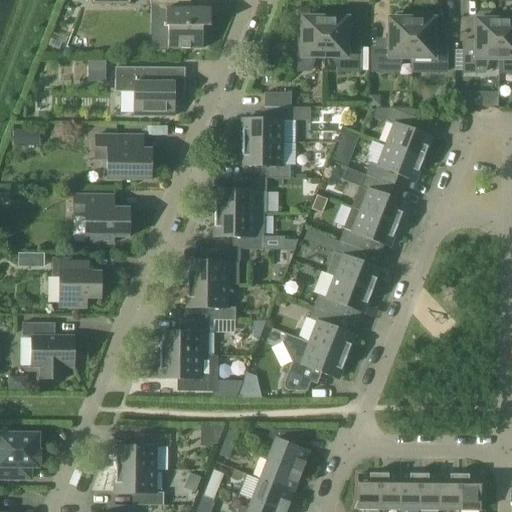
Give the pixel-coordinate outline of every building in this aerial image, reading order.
[(168,50),(176,50),(202,50),(202,27),(210,27),(210,9),(190,9),(190,0),(150,0),(150,5),(166,5),(166,28),(168,28),(168,50)] [(314,57),(324,57),(325,17),(307,16),(307,19),(302,19),(302,39),(299,39),(298,71),(310,72),(314,57)] [(325,17),(324,57),(335,58),(338,72),(359,72),(359,46),(347,45),(347,19),(342,19),(342,17),(325,17)] [(389,19),(389,37),(389,46),(377,46),(374,46),(372,46),(372,72),(376,72),(397,72),(401,58),(411,58),(412,17),(394,17),(394,20),(389,19)] [(429,18),(412,17),(411,58),(411,74),(412,74),(412,72),(445,73),(446,46),(434,46),(434,20),(429,20),(429,18)] [(488,59),(498,59),(498,18),(481,18),(481,20),(476,20),(476,41),(464,41),(463,73),(484,73),(488,59)] [(511,18),(498,18),(498,59),(508,60),(511,73),(511,18)] [(184,94),(185,69),(115,68),(115,93),(134,93),(134,117),(174,117),(174,104),(177,104),(180,102),(182,100),(184,97),(184,94)] [(264,108),(267,108),(291,108),(291,94),(264,94),(264,108)] [(290,122),(291,108),(267,108),(267,120),(243,120),(242,144),(281,144),(281,122),(290,122)] [(386,146),(423,160),(431,138),(409,129),(413,118),(391,109),(386,122),(394,125),(386,146)] [(329,159),(346,165),(358,134),(342,127),(329,159)] [(95,160),(107,160),(107,180),(151,181),(151,150),(143,150),(143,137),(96,136),(95,160)] [(281,144),(242,144),(242,167),(266,167),(266,179),(290,180),(290,166),(281,166),(281,144)] [(370,164),(365,176),(387,184),(392,173),(414,182),(423,160),(386,146),(378,167),(370,164)] [(387,184),(365,176),(352,209),(397,226),(405,204),(383,195),(387,184)] [(258,179),(239,179),(239,191),(232,191),(215,191),(215,215),(254,215),(263,215),(265,215),(266,179),(263,179),(258,179)] [(73,215),(85,216),(85,244),(113,245),(113,237),(129,238),(129,209),(105,209),(105,196),(73,196),(73,215)] [(388,248),(397,226),(352,209),(339,242),(362,250),(366,239),(388,248)] [(254,215),(215,215),(215,238),(239,238),(239,250),(262,251),(263,237),(253,237),(254,215)] [(380,270),(373,268),(358,261),(362,250),(339,242),(339,243),(307,230),(303,241),(335,253),(327,275),(371,292),(380,270)] [(187,285),(226,286),(236,286),(236,263),(236,250),(231,250),(212,250),(212,262),(199,262),(188,262),(187,285)] [(101,273),(88,273),(88,260),(52,260),(52,277),(60,277),(59,308),(86,308),(86,299),(100,299),(101,273)] [(363,314),(371,292),(327,275),(322,273),(314,294),(318,296),(314,308),(336,316),(341,305),(363,314)] [(226,286),(187,285),(187,309),(211,309),(211,321),(235,321),(235,308),(226,308),(226,286)] [(332,327),(336,316),(314,308),(309,320),(318,323),(310,344),(346,358),(354,336),(332,327)] [(160,356),(213,357),(213,321),(211,321),(208,321),(204,321),(184,321),(184,333),(177,333),(160,333),(160,356)] [(22,338),(32,338),(31,368),(41,368),(40,380),(64,380),(65,368),(74,368),(74,338),(49,337),(49,324),(22,324),(22,338)] [(346,358),(310,344),(301,365),(293,362),(288,374),(284,384),(284,386),(284,388),(285,389),(287,390),(289,391),(307,392),(315,371),(337,380),(346,358)] [(160,380),(177,380),(184,380),(184,392),(208,392),(208,379),(212,379),(213,357),(160,356),(160,380)] [(229,431),(224,444),(233,447),(238,435),(229,431)] [(304,431),(270,431),(268,438),(275,441),(267,460),(301,473),(309,453),(298,448),(304,431)] [(0,479),(31,480),(31,468),(38,468),(38,466),(40,466),(40,452),(38,452),(38,435),(0,434),(0,479)] [(116,447),(116,470),(154,471),(155,448),(164,448),(164,435),(140,435),(140,447),(116,447)] [(233,447),(224,444),(219,456),(228,460),(233,447)] [(293,494),(301,473),(267,460),(259,480),(293,494)] [(154,493),(154,471),(116,470),(115,494),(139,494),(139,506),(163,506),(163,493),(154,493)] [(213,472),(208,484),(218,487),(222,475),(213,472)] [(358,510),(378,511),(379,476),(358,475),(358,501),(354,510),(358,510)] [(252,499),(251,501),(281,511),(286,511),(293,494),(259,480),(248,476),(241,495),(252,499)] [(399,476),(379,476),(378,511),(398,511),(399,476)] [(418,511),(419,476),(399,476),(398,511),(418,511)] [(439,476),(419,476),(418,511),(438,511),(439,476)] [(438,511),(459,511),(459,477),(439,476),(438,511)] [(480,477),(459,477),(459,511),(479,511),(480,477)] [(218,487),(208,484),(204,496),(213,500),(218,487)] [(238,511),(281,511),(251,501),(248,510),(244,509),(239,511),(238,511)]
